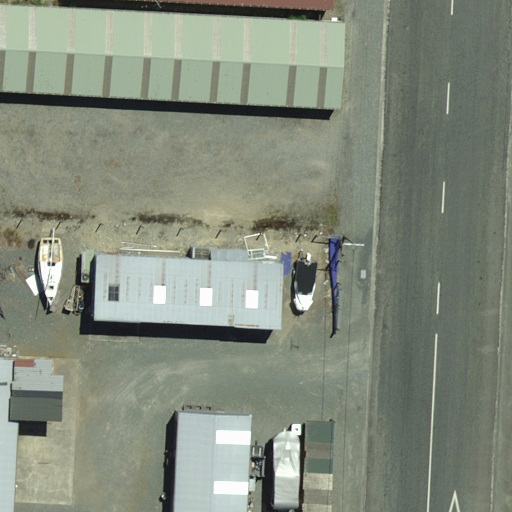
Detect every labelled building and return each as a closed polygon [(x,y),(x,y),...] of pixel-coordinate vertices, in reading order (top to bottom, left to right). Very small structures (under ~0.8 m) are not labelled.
[(342,26),(0,0),(0,93),(335,118),(342,26)] [(319,0),(195,0),(318,9),(319,0)] [(283,265),(100,251),(95,308),(279,321),(283,265)] [(21,511),(32,363),(0,360),(0,511),(21,511)] [(238,511),(246,417),(170,411),(162,511),(238,511)]
